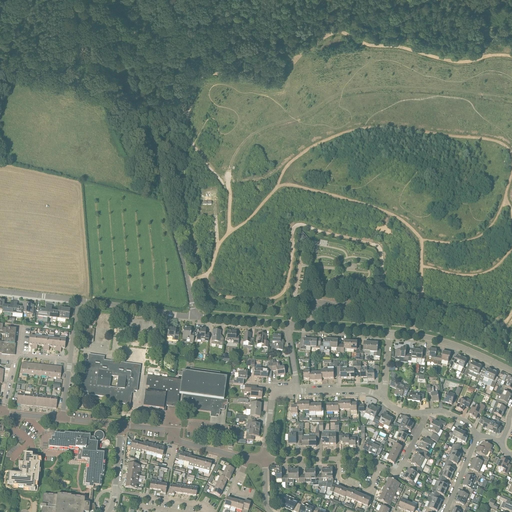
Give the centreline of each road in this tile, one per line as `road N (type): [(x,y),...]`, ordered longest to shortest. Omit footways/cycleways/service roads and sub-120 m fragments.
road 1 (track): [(511,55),(450,61),(336,32),(296,59),(279,84),(204,75),(188,135),(210,171),(228,182)]
road 2 (track): [(215,249),(229,233),(232,159),(254,133),(355,90),(511,99)]
road 3 (tertiary): [(193,316),(126,0)]
road 4 (track): [(206,273),(215,294),(276,297),(291,230),(300,224),(377,245),(386,288),(419,300)]
road 5 (track): [(229,233),(276,184),(390,213),(421,239),(410,334)]
road 6 (track): [(276,184),(303,152),(363,128),(499,141),(511,157)]
road 7 (residential): [(246,458),(174,440),(176,430),(121,425)]
road 8 (track): [(511,171),(482,233),(454,243),(421,239)]
road 9 (tertiary): [(511,371),(452,344),(389,332)]
road 10 (track): [(485,57),(479,14),(401,0)]
